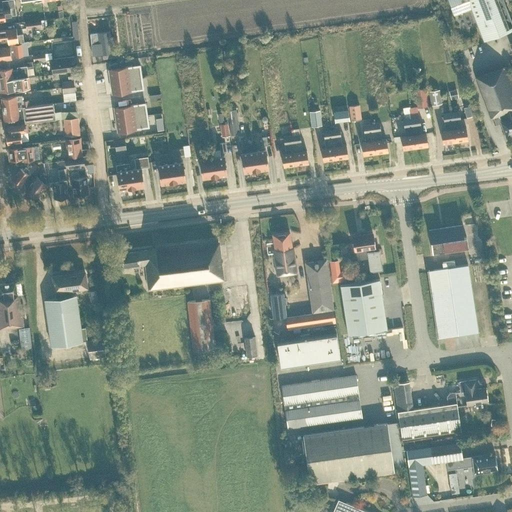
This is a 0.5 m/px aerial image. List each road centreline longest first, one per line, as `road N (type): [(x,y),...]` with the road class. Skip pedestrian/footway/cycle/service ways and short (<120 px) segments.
road 1 (primary): [(105,221),(399,183)]
road 2 (unclassified): [(425,361),(399,183)]
road 3 (residential): [(105,221),(86,66)]
